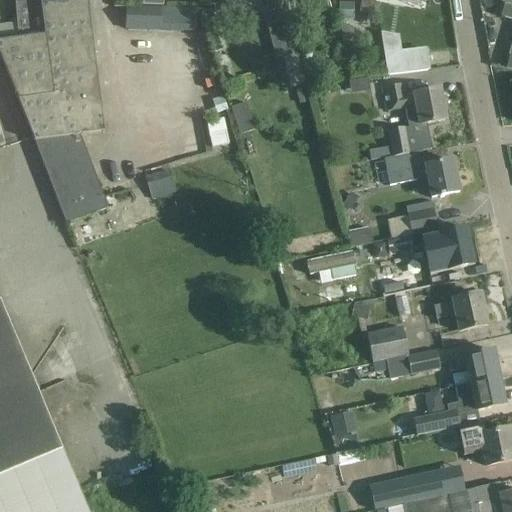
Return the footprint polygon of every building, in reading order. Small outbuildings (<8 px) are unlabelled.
[(19,36),(0,38),(0,58),(9,81),(17,101),(34,142),(80,136),(103,134),(97,83),(95,70),(88,14),(86,0),(38,0),(15,3),(19,36)] [(223,0),(224,1),(212,4),(214,12),(227,9),(225,2),(233,0),(223,0)] [(263,0),(270,26),(292,20),(286,0),(263,0)] [(321,17),(319,0),(311,0),(301,1),(302,19),(321,17)] [(361,0),(359,13),(373,15),(375,0),(361,0)] [(511,0),(502,0),(501,4),(504,5),(500,17),(511,20),(511,45),(506,68),(511,69),(511,0)] [(353,4),(340,4),(340,19),(354,19),(353,4)] [(126,7),(125,31),(196,33),(197,9),(126,7)] [(401,52),(387,76),(430,71),(426,49),(401,52)] [(402,85),(382,89),(387,112),(405,108),(409,128),(404,129),(409,155),(421,152),(431,150),(427,125),(445,122),(439,90),(404,97),(402,85)] [(305,89),(296,91),(299,104),(308,102),(305,89)] [(255,131),(246,103),(231,108),(239,136),(255,131)] [(207,121),(213,147),(231,144),(225,117),(207,121)] [(0,511),(89,511),(0,301),(0,147),(5,146),(0,129),(0,511)] [(404,129),(389,132),(392,147),(394,158),(409,155),(404,129)] [(80,136),(34,142),(66,225),(108,209),(80,136)] [(394,158),(392,147),(369,151),(370,161),(385,159),(394,158)] [(425,167),(422,153),(409,155),(394,158),(384,160),(389,187),(427,179),(431,199),(439,197),(440,199),(443,198),(443,196),(459,193),(459,192),(458,192),(452,162),(453,162),(452,161),(425,167)] [(153,199),(178,192),(174,177),(149,184),(153,199)] [(359,198),(349,193),(342,207),(351,212),(359,198)] [(407,217),(387,221),(391,241),(437,232),(433,212),(407,217)] [(466,230),(422,239),(429,275),(474,266),(471,252),(472,251),(470,243),(469,244),(466,230)] [(352,253),(307,263),(310,276),(331,272),(354,266),(355,266),(352,253)] [(354,266),(331,272),(333,281),(357,276),(354,266)] [(412,274),(379,281),(382,298),(415,291),(412,274)] [(487,327),(480,295),(452,301),(452,303),(433,307),(436,320),(455,316),(459,333),(487,327)] [(401,324),(395,296),(354,305),(360,333),(401,324)] [(386,362),(408,357),(402,327),(366,335),(372,365),(386,362)] [(437,351),(408,357),(386,362),(388,371),(389,381),(440,370),(437,351)] [(467,369),(470,384),(498,378),(492,351),(465,357),(465,358),(447,361),(450,373),(467,369)] [(386,362),(372,365),(374,374),(388,371),(386,362)] [(498,378),(470,384),(454,388),(458,404),(446,406),(447,413),(412,420),(416,437),(435,433),(461,427),(459,416),(476,412),(504,406),(498,378)] [(357,433),(353,414),(329,418),(333,438),(357,433)] [(481,425),(459,429),(464,457),(483,453),(486,467),(511,461),(511,443),(509,431),(483,436),(481,425)] [(335,455),(327,457),(328,466),(337,464),(335,455)] [(439,470),(370,485),(376,511),(404,506),(445,496),(439,470)] [(478,503),(475,490),(445,496),(404,506),(405,511),(511,511),(511,493),(499,496),(499,498),(478,503)]
